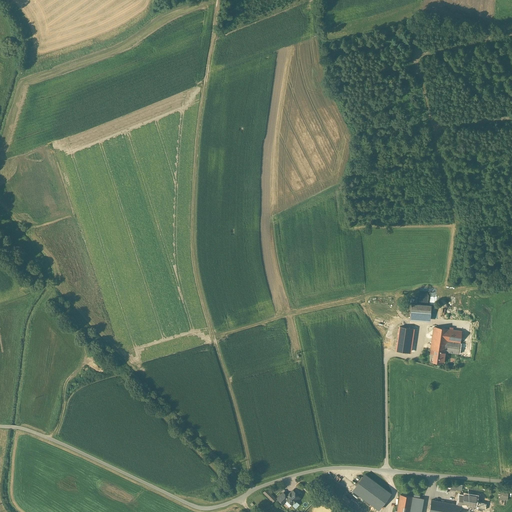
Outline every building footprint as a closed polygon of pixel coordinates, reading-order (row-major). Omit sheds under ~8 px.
[(431,306),(411,304),(410,317),(430,318),(431,306)] [(447,329),(433,327),(430,349),(431,349),(434,350),(435,350),(444,352),(446,341),(447,329)] [(461,331),(447,329),(446,341),(460,343),(461,331)] [(412,337),(398,333),(393,350),(408,355),(412,337)] [(460,343),(446,341),(444,352),(458,354),(460,343)] [(444,352),(435,350),(434,354),(433,361),(432,361),(443,363),(444,352)] [(390,493),(365,474),(353,490),(378,509),(390,493)] [(262,492),(272,501),(276,498),(265,488),(262,492)] [(292,490),(289,493),(287,495),(286,496),(285,497),(287,500),(292,504),(295,501),(296,501),(299,499),(299,497),(292,490)] [(283,492),(277,498),(283,504),(287,500),(285,497),(286,496),(283,492)] [(420,511),(422,498),(411,497),(411,496),(400,494),(396,511),(420,511)] [(476,496),(470,495),(463,494),(463,496),(462,503),(466,504),(474,505),(475,501),(476,496)] [(463,496),(459,495),(457,504),(460,505),(466,506),(466,504),(462,503),(463,496)] [(457,504),(431,500),(428,511),(458,511),(460,505),(457,504)] [(486,503),(475,501),(474,505),(473,507),(485,509),(486,503)]
